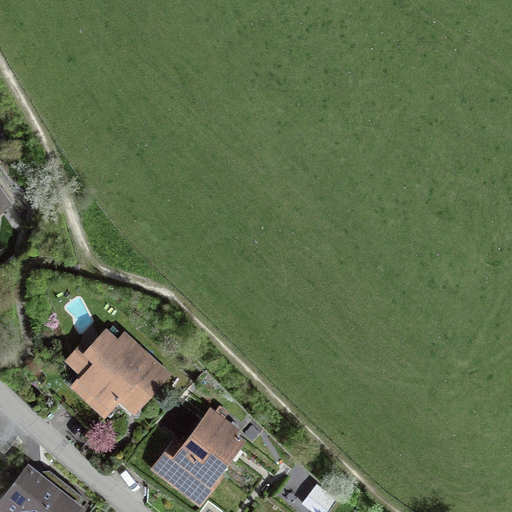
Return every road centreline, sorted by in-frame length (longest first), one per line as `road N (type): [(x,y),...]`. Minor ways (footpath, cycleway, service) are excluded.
road 1 (residential): [(0,389),(141,511)]
road 2 (track): [(393,0),(511,87)]
